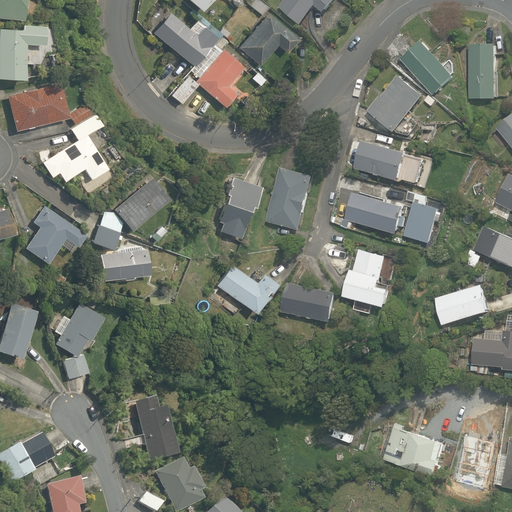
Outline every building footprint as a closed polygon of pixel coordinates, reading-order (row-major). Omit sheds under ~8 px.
[(30,0),(0,0),(0,18),(29,21),(30,0)] [(185,0),(197,10),(206,0),(185,0)] [(268,6),(260,0),(246,0),(245,2),(260,15),(268,6)] [(285,0),(280,6),(301,24),(317,5),(325,12),(336,0),(285,0)] [(168,12),(150,33),(188,65),(213,37),(203,28),(204,27),(216,38),(220,34),(198,15),(187,29),(168,12)] [(266,13),(236,47),(258,65),(275,45),(284,52),(296,38),(266,13)] [(22,29),(0,27),(0,78),(25,80),(26,66),(42,67),(43,57),(46,57),(48,26),(22,24),(22,29)] [(219,49),(226,41),(221,36),(214,45),(219,49)] [(422,39),(402,59),(434,95),(455,76),(422,39)] [(497,98),(497,43),(471,44),(470,99),(497,98)] [(242,67),(221,49),(193,81),(196,84),(222,107),(234,93),(226,86),(242,67)] [(179,103),(196,84),(193,81),(186,75),(169,95),(179,103)] [(394,132),(424,94),(400,75),(383,97),(380,95),(368,110),(394,132)] [(13,130),(67,116),(58,82),(5,95),(13,130)] [(435,98),(431,95),(427,100),(431,103),(435,98)] [(83,103),(66,113),(73,123),(89,113),(83,103)] [(106,168),(85,134),(100,124),(92,113),(69,128),(75,139),(40,161),(49,176),(56,171),(62,180),(83,168),(89,178),(106,168)] [(511,115),(498,128),(511,145),(511,115)] [(415,142),(403,139),(400,147),(412,150),(415,142)] [(407,152),(362,140),(355,168),(400,180),(407,152)] [(314,174),(281,166),(268,221),(300,229),(314,174)] [(497,202),(511,209),(511,173),(497,202)] [(249,205),(257,184),(229,175),(223,193),(226,194),(217,220),(221,222),(218,230),(238,237),(242,226),(240,225),(247,204),(249,205)] [(111,208),(129,230),(169,197),(149,176),(111,208)] [(417,192),(410,190),(407,198),(414,200),(417,192)] [(406,204),(353,191),(347,219),(399,232),(400,225),(405,226),(407,215),(403,214),(406,204)] [(440,207),(416,200),(406,234),(430,243),(440,207)] [(45,262),(57,244),(67,251),(72,244),(74,245),(83,233),(42,204),(30,221),(37,226),(23,247),(45,262)] [(0,208),(0,238),(12,234),(8,209),(0,208)] [(101,210),(96,223),(117,230),(120,222),(111,211),(101,210)] [(110,248),(117,230),(96,223),(90,240),(110,248)] [(164,229),(159,225),(149,235),(154,239),(164,229)] [(511,235),(485,225),(475,249),(511,264),(511,235)] [(147,273),(145,248),(140,248),(140,245),(115,248),(116,251),(98,253),(100,279),(122,277),(122,279),(132,278),(131,275),(147,273)] [(355,268),(352,268),(345,295),(357,298),(355,309),(372,314),(375,302),(386,305),(390,288),(390,287),(390,284),(380,281),(387,255),(361,248),(355,268)] [(483,254),(471,249),(465,263),(476,268),(483,254)] [(252,312),(273,282),(259,271),(253,280),(229,264),(214,284),(252,312)] [(332,320),(337,290),(288,282),(283,311),(332,320)] [(443,324),(490,309),(482,283),(436,298),(443,324)] [(0,349),(18,356),(34,309),(9,300),(0,327),(0,349)] [(52,342),(74,355),(85,337),(88,339),(101,315),(77,301),(67,318),(61,314),(52,330),(58,333),(52,342)] [(511,330),(504,329),(504,331),(493,330),(492,338),(476,337),(474,363),(504,365),(504,369),(511,369),(511,330)] [(86,371),(80,353),(74,355),(60,359),(66,377),(86,371)] [(147,460),(173,453),(159,406),(152,407),(149,396),(131,401),(147,460)] [(406,425),(397,422),(385,458),(434,476),(444,442),(439,440),(440,438),(432,435),(431,437),(405,427),(406,425)] [(31,470),(30,468),(50,457),(37,433),(17,445),(15,442),(0,451),(0,465),(10,484),(31,470)] [(123,448),(140,444),(137,434),(120,439),(123,448)] [(511,487),(511,436),(509,455),(500,453),(495,483),(504,485),(504,486),(511,487)] [(173,511),(197,498),(193,490),(197,488),(186,466),(182,468),(176,457),(152,471),(173,511)] [(50,511),(76,511),(75,505),(81,503),(74,475),(44,484),(50,511)] [(157,502),(141,492),(135,501),(151,511),(157,502)] [(202,511),(233,511),(217,496),(202,511)]
